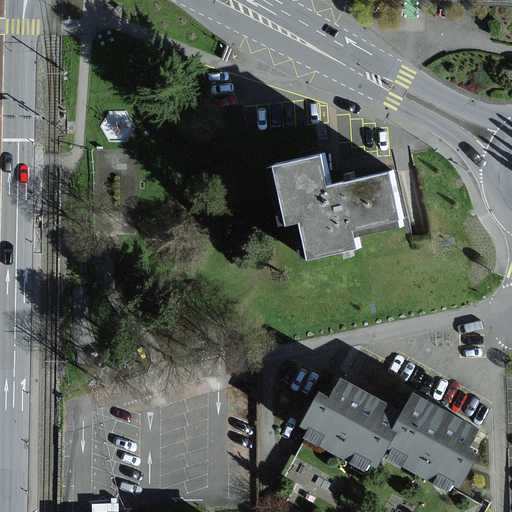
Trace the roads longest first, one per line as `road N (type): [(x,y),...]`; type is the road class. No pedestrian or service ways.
road 1 (primary): [(0,435),(12,395),(21,0)]
road 2 (tertiary): [(194,0),(442,125),(483,163),(499,192)]
road 3 (tertiary): [(511,121),(466,110),(269,0)]
